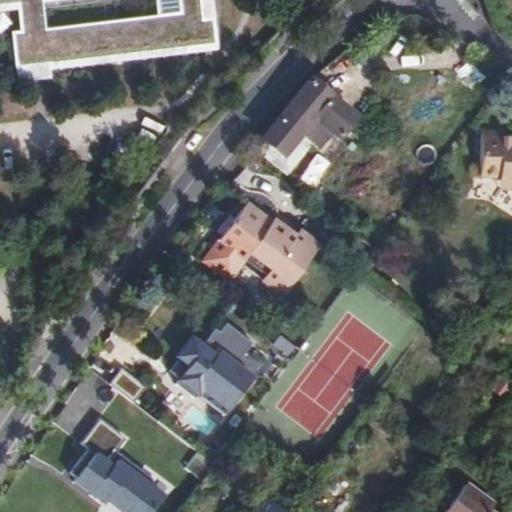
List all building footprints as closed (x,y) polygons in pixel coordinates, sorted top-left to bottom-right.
[(0,0),(0,4),(19,2),(22,30),(12,32),(16,67),(216,43),(213,16),(201,17),(198,0),(0,0)] [(473,90),(479,79),(462,69),(456,80),(473,90)] [(352,115),(308,81),(254,148),(285,173),(321,125),(336,137),(352,115)] [(511,130),(501,131),(501,127),(480,127),(480,173),(500,174),(511,173),(511,130)] [(500,182),(511,182),(511,173),(500,174),(500,182)] [(259,269),(293,224),(279,214),(273,221),(248,203),(221,238),(234,249),(230,255),(243,265),(247,259),(259,269)] [(320,244),(293,224),(259,269),(267,275),(263,281),(282,295),(320,244)] [(243,265),(255,275),(259,269),(247,259),(243,265)] [(259,269),(255,275),(263,281),(267,275),(259,269)] [(160,379),(222,424),(254,380),(235,367),(252,344),(219,320),(200,346),(189,338),(160,379)] [(90,372),(112,381),(119,364),(98,354),(90,372)] [(120,371),(110,385),(131,401),(142,387),(120,371)] [(97,511),(154,511),(169,491),(115,454),(126,438),(101,421),(62,479),(101,506),(97,511)] [(489,511),(487,510),(491,504),(464,483),(442,511),(489,511)] [(287,511),(289,511),(265,493),(250,511),(287,511)]
